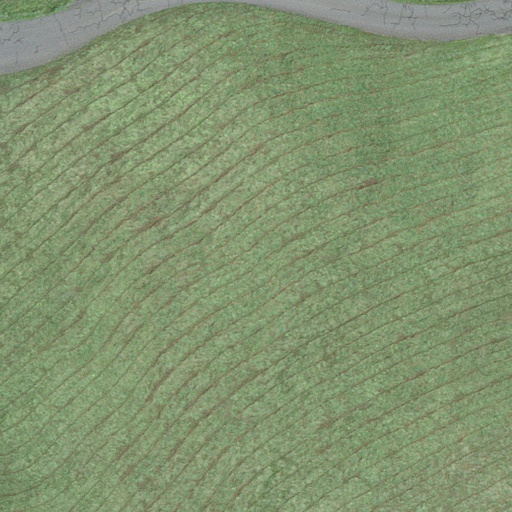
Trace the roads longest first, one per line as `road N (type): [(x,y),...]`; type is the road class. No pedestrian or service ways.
road 1 (unclassified): [(309,0),(420,24),(511,9)]
road 2 (unclassified): [(0,43),(38,38),(140,0)]
